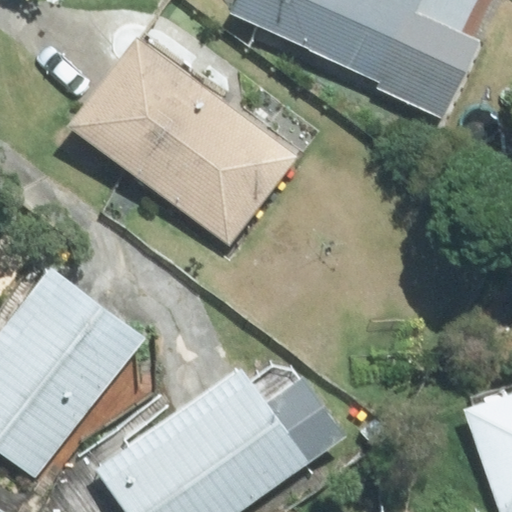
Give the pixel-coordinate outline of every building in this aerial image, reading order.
[(212,0),(207,13),(438,115),(471,41),(403,11),(408,0),(212,0)] [(225,246),(292,157),(116,31),(49,122),(225,246)] [(0,456),(30,477),(127,338),(23,266),(0,299),(0,456)] [(88,467),(121,511),(228,511),(332,435),(286,374),(250,401),(224,366),(88,467)] [(494,511),(511,511),(511,387),(456,407),(494,511)]
